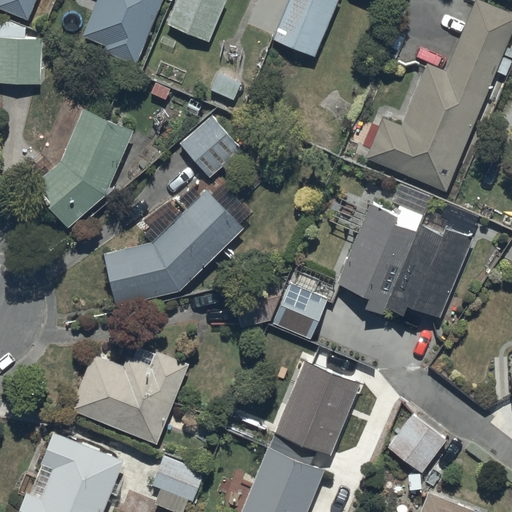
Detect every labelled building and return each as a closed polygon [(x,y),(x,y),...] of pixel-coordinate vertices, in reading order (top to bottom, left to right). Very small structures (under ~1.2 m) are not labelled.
[(0,0),(0,5),(28,18),(35,0),(0,0)] [(97,0),(83,36),(105,44),(103,51),(136,64),(160,0),(97,0)] [(224,0),(177,0),(167,24),(208,40),(224,0)] [(335,0),(286,0),(271,38),(313,55),(335,0)] [(445,191),(511,23),(511,11),(482,0),(471,0),(444,69),(422,61),(398,121),(381,114),(363,158),(445,191)] [(43,37),(0,35),(0,80),(41,82),(43,37)] [(215,72),(209,88),(232,98),(239,81),(215,72)] [(132,128),(83,106),(62,159),(34,185),(69,225),(105,189),(132,128)] [(179,142),(212,180),(244,152),(210,114),(179,142)] [(242,225),(205,187),(151,239),(103,252),(117,303),(179,287),(242,225)] [(394,212),(368,202),(336,283),(365,294),(361,306),(384,315),(387,307),(401,312),(405,303),(439,317),(472,233),(446,223),(449,216),(425,206),(422,213),(398,203),(394,212)] [(319,271),(297,262),(273,322),(309,337),(326,298),(311,291),(319,271)] [(70,406),(155,441),(189,361),(157,347),(155,351),(138,344),(133,355),(127,352),(123,363),(94,350),(70,406)] [(359,381),(300,357),(271,431),(273,431),(267,446),(265,445),(237,511),(304,511),(322,467),(309,462),(315,448),(330,454),(359,381)] [(447,438),(411,412),(386,445),(423,472),(447,438)] [(123,478),(117,476),(124,457),(54,430),(41,460),(44,461),(31,491),(28,490),(18,511),(102,511),(111,490),(117,493),(123,478)] [(160,487),(155,500),(181,511),(182,511),(189,498),(192,499),(206,469),(164,451),(151,483),(160,487)] [(482,511),(427,490),(417,511),(482,511)]
